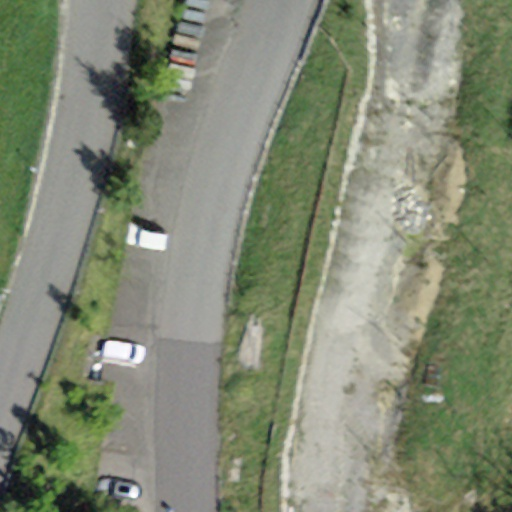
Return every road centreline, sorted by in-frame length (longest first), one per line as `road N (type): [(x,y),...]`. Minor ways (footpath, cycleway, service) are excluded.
road 1 (residential): [(187,511),(186,358),(195,277),(224,172),(292,0)]
road 2 (residential): [(108,0),(91,129),(0,417)]
